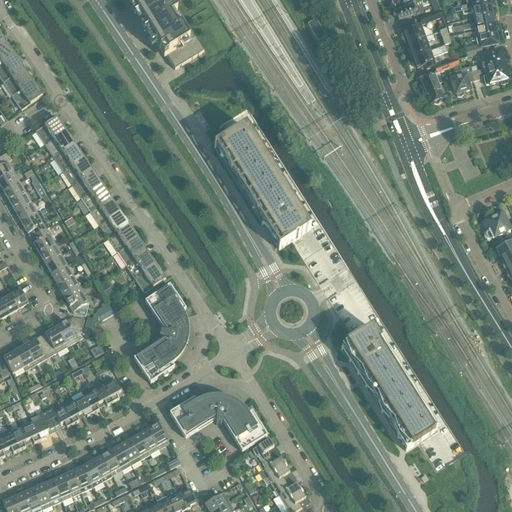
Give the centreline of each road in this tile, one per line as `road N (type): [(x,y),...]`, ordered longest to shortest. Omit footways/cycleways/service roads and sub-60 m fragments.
road 1 (residential): [(231,353),(60,101)]
road 2 (tertiary): [(251,241),(94,0)]
road 3 (residential): [(329,510),(231,353)]
road 4 (residential): [(511,317),(457,211),(511,184)]
road 5 (residential): [(0,483),(150,404)]
road 6 (residential): [(0,219),(48,307),(0,343)]
road 7 (tertiary): [(334,383),(414,511)]
road 8 (residential): [(154,402),(202,486),(199,511)]
